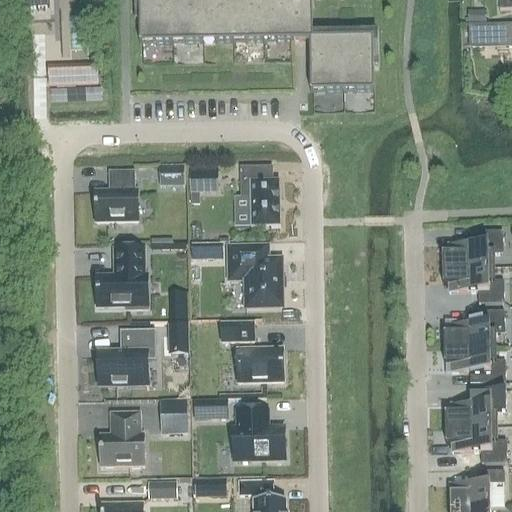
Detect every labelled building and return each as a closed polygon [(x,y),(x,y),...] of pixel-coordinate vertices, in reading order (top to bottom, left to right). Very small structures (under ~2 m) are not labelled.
[(25,0),(26,9),(49,8),(48,0),(25,0)] [(138,0),(140,46),(310,43),(311,95),(374,94),(373,40),(312,41),(311,0),(138,0)] [(511,0),(500,1),(501,11),(511,10),(511,0)] [(486,25),(485,13),(467,14),(468,26),(486,25)] [(487,41),(486,28),(468,28),(469,42),(469,50),(487,50),(487,41)] [(96,69),(72,70),(73,86),(97,85),(96,69)] [(160,168),(160,189),(184,188),(183,168),(160,168)] [(251,230),(278,230),(281,230),(280,183),(272,183),(272,170),(241,170),(241,200),(250,200),(251,230)] [(191,172),(192,196),(219,195),(218,171),(191,172)] [(135,194),(135,174),(109,174),(109,195),(95,195),(96,225),(138,224),(137,194),(135,194)] [(442,256),(442,271),(491,270),(491,257),(503,257),(503,234),(477,234),(477,247),(456,247),(448,248),(448,256),(442,256)] [(223,246),(191,247),(191,262),(223,261),(223,246)] [(282,310),(281,262),(267,263),(267,249),(229,250),(229,282),(245,282),(246,293),(244,294),(244,304),(246,305),(246,310),(282,310)] [(143,279),(143,252),(115,252),(115,279),(97,280),(97,310),(126,309),(126,313),(147,312),(146,279),(143,279)] [(491,270),(442,271),(443,287),(449,287),(449,295),(457,295),(478,295),(479,307),(504,307),(504,284),(492,284),(491,270)] [(444,336),(444,351),(493,350),(493,337),(505,337),(504,314),(479,314),(479,327),(458,327),(450,328),(450,336),(444,336)] [(189,356),(188,326),(170,327),(171,357),(189,356)] [(254,327),(221,327),(222,345),(254,345),(254,327)] [(148,389),(147,363),(156,363),(155,333),(120,334),(120,351),(115,356),(98,357),(99,389),(148,389)] [(493,350),(444,351),(444,367),(450,367),(451,375),(458,375),(480,375),(480,387),(505,387),(505,364),(493,364),(493,350)] [(283,385),(283,352),(237,353),(238,386),(283,385)] [(188,398),(188,359),(164,358),(164,398),(188,398)] [(451,416),(445,416),(445,431),(494,430),(494,417),(506,417),(506,394),(480,394),(470,395),(470,407),(459,407),(451,408),(451,416)] [(187,438),(186,403),(160,404),(162,439),(187,438)] [(228,403),(208,404),(208,424),(228,423),(228,403)] [(271,434),(267,431),(267,413),(237,414),(237,432),(233,432),(234,463),(285,462),(284,431),(274,431),(271,434)] [(100,438),(100,471),(144,470),(144,437),(141,438),(140,416),(111,417),(111,438),(100,438)] [(494,430),(445,431),(445,447),(452,447),(452,455),(460,455),(481,455),(481,467),(507,467),(507,444),(495,444),(494,430)] [(450,488),(450,511),(490,510),(490,487),(505,487),(504,474),(479,474),(479,487),(458,487),(450,488)] [(210,496),(209,482),(195,483),(195,497),(210,496)] [(238,484),(238,501),(255,500),(255,503),(253,503),(253,511),(285,511),(285,502),(272,503),(272,500),(274,500),(274,483),(238,484)] [(177,486),(148,486),(149,502),(177,502),(177,486)]
